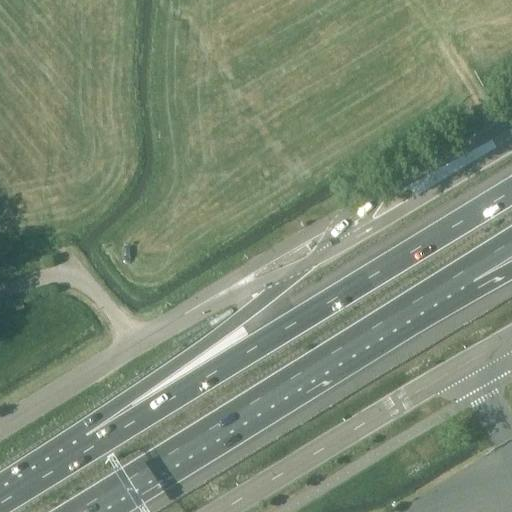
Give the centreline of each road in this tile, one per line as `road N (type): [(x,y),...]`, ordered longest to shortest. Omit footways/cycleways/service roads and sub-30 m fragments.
road 1 (motorway): [(511,189),(93,446)]
road 2 (motorway): [(78,511),(464,271)]
road 3 (tertiary): [(221,511),(511,336)]
road 4 (motorway): [(310,262),(187,358),(93,446)]
road 5 (unclassified): [(310,262),(511,135)]
road 6 (unclassified): [(186,314),(0,429)]
road 7 (unclassified): [(355,208),(186,314)]
road 8 (secondary): [(511,134),(355,208)]
road 9 (unclassified): [(186,314),(310,262)]
